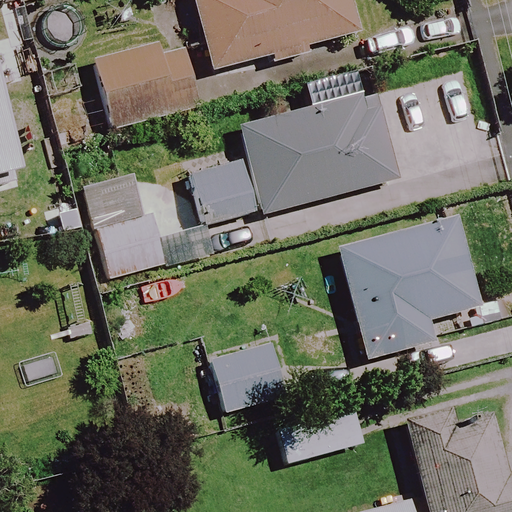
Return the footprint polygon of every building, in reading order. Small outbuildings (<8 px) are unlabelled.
[(353,36),(343,0),(193,0),(213,73),(353,36)] [(195,115),(176,43),(89,65),(108,137),(195,115)] [(372,100),(236,137),(260,222),(396,185),(372,100)] [(138,226),(130,184),(80,193),(88,236),(138,226)] [(479,303),(460,223),(331,253),(358,371),(429,354),(420,316),(479,303)] [(279,405),(266,352),(205,368),(218,420),(279,405)] [(511,511),(511,478),(511,479),(489,410),(398,439),(421,511),(511,511)] [(357,453),(349,417),(273,436),(281,472),(357,453)]
